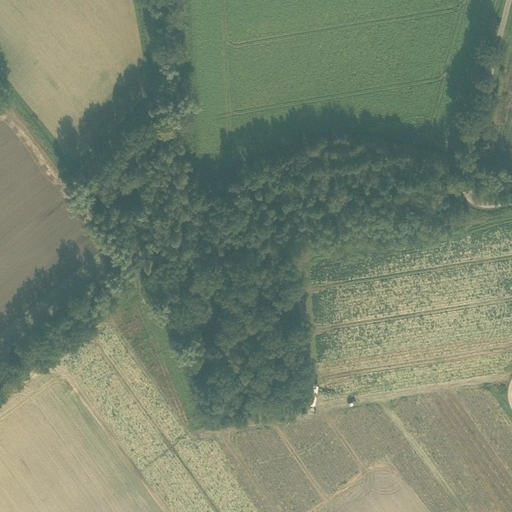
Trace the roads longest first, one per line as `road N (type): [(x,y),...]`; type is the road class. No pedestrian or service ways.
road 1 (track): [(0,74),(73,160),(84,161),(164,91),(146,0)]
road 2 (unclassified): [(511,202),(483,204),(464,191),(508,0)]
